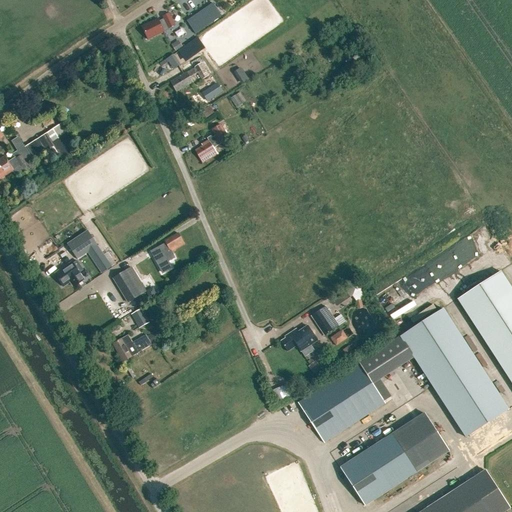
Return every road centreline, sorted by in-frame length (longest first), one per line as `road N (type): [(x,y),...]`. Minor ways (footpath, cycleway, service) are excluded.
road 1 (unclassified): [(249,329),(119,25)]
road 2 (unclassified): [(166,511),(0,242)]
road 3 (unclassified): [(119,25),(0,112)]
